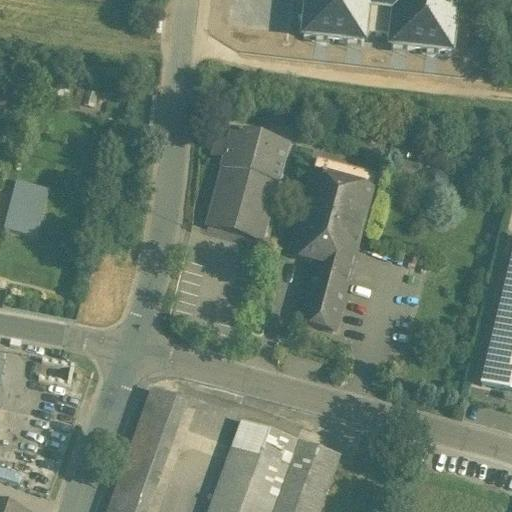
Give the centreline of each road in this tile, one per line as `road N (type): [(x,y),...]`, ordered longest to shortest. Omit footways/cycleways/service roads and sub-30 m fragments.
road 1 (residential): [(511,455),(130,353)]
road 2 (residential): [(190,0),(167,239),(130,353)]
road 3 (track): [(184,48),(511,97)]
road 4 (residential): [(130,353),(73,511)]
road 5 (residential): [(130,353),(0,326)]
